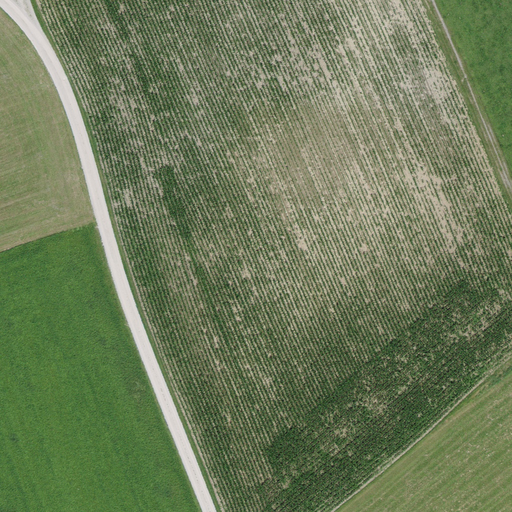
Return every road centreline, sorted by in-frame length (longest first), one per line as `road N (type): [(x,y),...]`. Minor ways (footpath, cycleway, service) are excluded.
road 1 (track): [(211,511),(121,275),(65,85),(6,0)]
road 2 (track): [(429,0),(511,187)]
